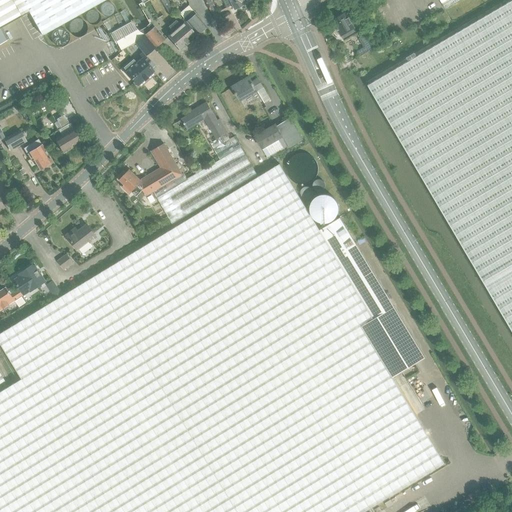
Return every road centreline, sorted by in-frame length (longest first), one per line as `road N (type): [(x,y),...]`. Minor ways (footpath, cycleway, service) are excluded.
road 1 (tertiary): [(511,412),(366,168),(292,9)]
road 2 (unclassified): [(105,150),(182,81),(292,9)]
road 3 (unclassified): [(0,244),(105,150)]
